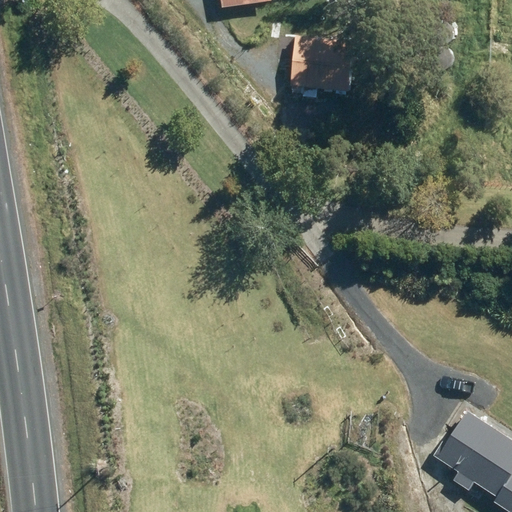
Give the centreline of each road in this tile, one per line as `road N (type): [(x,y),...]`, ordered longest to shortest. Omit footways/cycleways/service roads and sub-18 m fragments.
road 1 (track): [(114,0),(138,17),(268,175),(310,211),(386,231),(511,243)]
road 2 (secondary): [(38,511),(0,262)]
road 3 (track): [(310,211),(466,384)]
road 4 (track): [(192,0),(291,106)]
